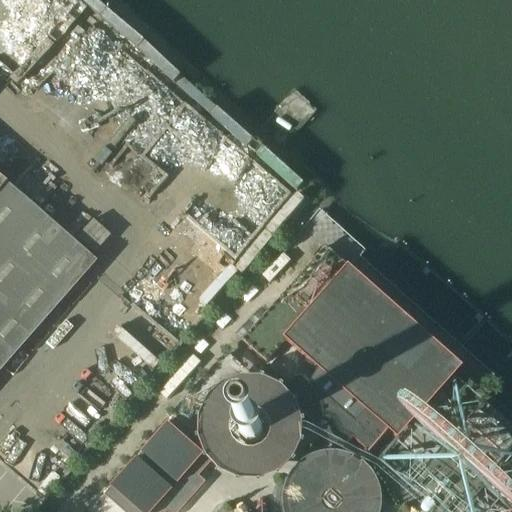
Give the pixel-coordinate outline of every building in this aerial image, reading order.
[(0,0),(0,68),(6,63),(24,80),(96,8),(88,0),(0,0)] [(92,9),(28,82),(98,143),(138,97),(126,86),(132,80),(128,76),(133,70),(120,59),(137,40),(118,23),(114,28),(92,9)] [(0,182),(0,369),(93,264),(0,182)] [(90,222),(74,239),(92,255),(107,237),(90,222)] [(325,248),(242,343),(266,364),(285,343),(286,344),(286,343),(307,362),(302,368),(315,379),(311,386),(303,379),(290,387),(284,400),(317,429),(343,452),(353,441),(369,455),(388,433),(398,442),(463,370),(325,248)]
